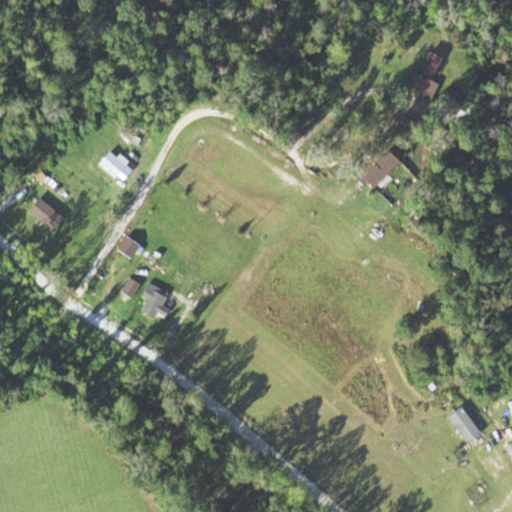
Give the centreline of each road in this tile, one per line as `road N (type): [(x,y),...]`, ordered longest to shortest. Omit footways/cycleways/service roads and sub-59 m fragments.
road 1 (residential): [(509,511),(505,439),(436,313),(469,94),(483,42),(511,14)]
road 2 (residential): [(337,511),(134,339),(0,242)]
